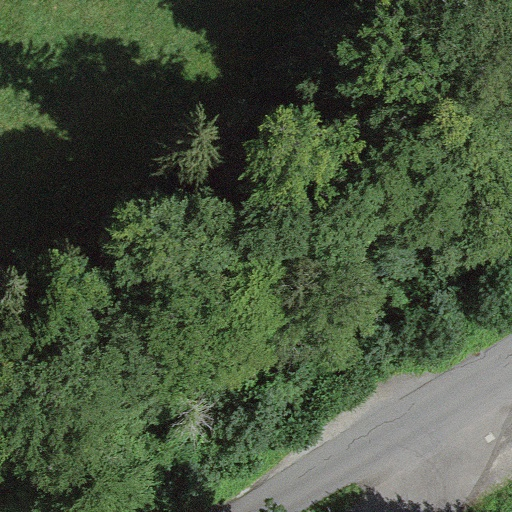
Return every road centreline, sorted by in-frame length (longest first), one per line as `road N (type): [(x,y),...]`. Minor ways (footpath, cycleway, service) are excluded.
road 1 (tertiary): [(258,511),(511,361)]
road 2 (track): [(393,511),(441,452),(457,395)]
